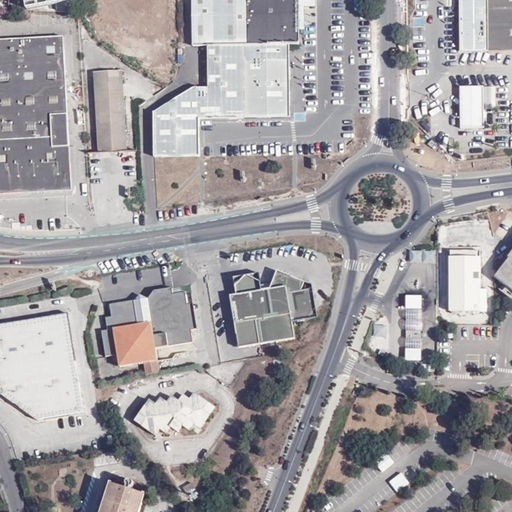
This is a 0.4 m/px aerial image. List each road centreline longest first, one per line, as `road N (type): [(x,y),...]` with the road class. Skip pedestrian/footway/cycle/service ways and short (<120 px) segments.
road 1 (secondary): [(347,314),(272,511)]
road 2 (unclassified): [(255,222),(104,246)]
